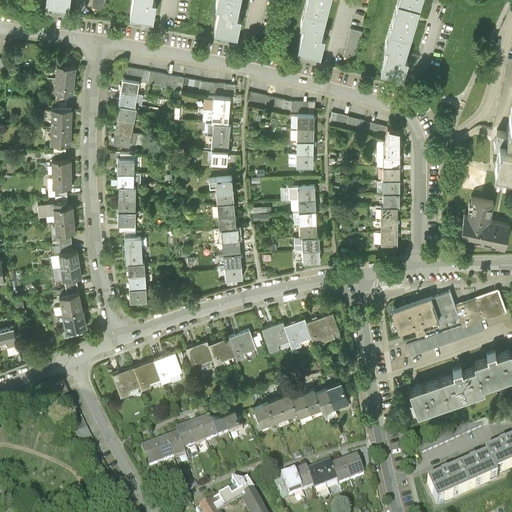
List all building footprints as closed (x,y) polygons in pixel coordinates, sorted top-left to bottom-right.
[(104,0),(92,0),(92,7),(103,9),(104,0)] [(132,0),(130,12),(152,16),(154,0),(132,0)] [(238,0),(216,0),(215,3),(219,4),(214,27),(236,32),(240,14),(235,13),(236,10),(238,0)] [(305,0),(303,7),(325,12),(327,0),(305,0)] [(396,0),(388,28),(409,35),(414,17),(418,5),(399,0),(396,0)] [(325,12),(303,7),(300,21),(303,22),(297,45),(319,51),(324,34),(319,32),(320,30),(325,12)] [(354,58),(362,30),(350,27),(343,55),(354,58)] [(409,35),(388,28),(383,43),(387,44),(380,67),(401,74),(407,57),(402,56),(403,52),(409,35)] [(55,76),(74,78),(74,73),(75,64),(70,64),(58,62),(57,62),(55,76)] [(184,77),(127,67),(125,78),(139,81),(181,89),(184,77)] [(74,78),(55,76),(54,90),(56,90),(68,91),(73,91),(73,83),(74,78)] [(207,82),(184,77),(181,89),(198,92),(206,93),(213,94),(230,95),(235,96),(236,84),(207,82)] [(121,88),(120,90),(137,94),(139,81),(125,78),(123,78),(121,88)] [(56,90),(55,99),(67,99),(68,91),(56,90)] [(134,106),(137,94),(120,90),(119,100),(118,103),(120,104),(134,106)] [(284,98),(250,91),(247,102),(291,112),(297,112),(314,113),(315,101),(308,101),(291,100),(284,98)] [(213,94),(212,107),(229,108),(230,99),(230,95),(213,94)] [(134,106),(120,104),(118,114),(117,116),(134,119),(136,107),(134,106)] [(51,123),(71,124),(71,111),(71,105),(67,105),(55,105),(51,105),(51,123)] [(229,111),(229,108),(212,107),(211,120),(213,120),(228,121),(229,111)] [(511,107),(511,108),(506,131),(496,130),(495,135),(493,144),(497,145),(493,164),(511,167),(511,107)] [(387,125),(332,110),(329,122),(384,136),(387,125)] [(314,113),(297,112),(297,125),(313,126),(314,117),(314,113)] [(134,119),(117,116),(116,126),(115,129),(131,132),(134,119)] [(212,133),(229,134),(230,125),(230,121),(228,121),(213,120),(212,133)] [(71,124),(51,123),(50,141),(53,141),(65,142),(70,142),(70,128),(71,124)] [(313,126),(297,125),(296,138),(313,138),(313,129),(313,126)] [(383,151),(399,152),(399,139),(399,128),(387,125),(384,136),(384,139),(383,139),(383,151)] [(131,132),(115,129),(113,139),(113,142),(129,145),(131,132)] [(229,134),(212,133),(211,146),(228,147),(228,138),(229,134)] [(313,138),(296,138),(296,151),(313,151),(313,142),(313,138)] [(228,147),(211,146),(210,159),(227,160),(228,150),(228,147)] [(65,148),(53,148),(53,157),(65,156),(65,148)] [(313,151),(296,151),(296,164),(312,164),(313,155),(313,151)] [(399,152),(383,151),(383,164),(399,164),(399,155),(399,152)] [(52,171),(71,170),(71,161),(70,156),(65,156),(53,157),(51,157),(52,171)] [(117,168),(117,171),(134,171),(134,158),(119,158),(117,158),(117,168)] [(399,164),(383,164),(383,177),(399,177),(399,167),(399,164)] [(71,170),(52,171),(52,184),(54,184),(66,184),(71,184),(71,174),(71,170)] [(133,184),(134,171),(117,171),(117,181),(117,184),(119,184),(133,184)] [(215,176),(216,189),(233,187),(232,178),(232,174),(215,176)] [(383,177),(383,189),(399,189),(399,180),(399,177),(383,177)] [(288,184),(289,196),(298,196),(315,195),(314,186),(314,183),(288,184)] [(66,184),(54,184),(55,193),(67,192),(66,184)] [(118,197),(135,197),(135,184),(133,184),(119,184),(118,194),(118,197)] [(233,190),(233,187),(216,189),(217,201),(234,200),(233,190)] [(399,189),(383,189),(382,202),(397,202),(399,202),(399,193),(399,189)] [(464,212),(458,235),(504,247),(509,222),(490,217),(490,216),(490,214),(494,200),(470,194),(466,212),(464,212)] [(315,199),(315,195),(298,196),(299,209),(315,208),(315,199)] [(135,197),(118,197),(118,207),(118,210),(135,210),(135,197)] [(55,218),(74,216),(73,207),(72,202),(67,203),(67,198),(55,199),(37,201),(38,213),(54,212),(55,218)] [(218,214),(235,212),(234,203),(234,200),(217,201),(218,214)] [(380,215),(397,215),(397,206),(397,202),(382,202),(380,202),(380,215)] [(315,208),(299,209),(299,221),(316,221),(315,211),(315,208)] [(135,210),(118,210),(118,220),(118,222),(119,222),(134,223),(135,210)] [(235,212),(218,214),(219,227),(221,227),(236,225),(235,216),(235,212)] [(380,228),(397,228),(397,219),(397,215),(380,215),(380,228)] [(74,216),(55,218),(56,231),(58,231),(70,230),(75,230),(74,221),(74,216)] [(316,221),(299,221),(300,234),(302,234),(316,234),(316,224),(316,221)] [(222,240),(239,238),(238,229),(238,225),(236,225),(221,227),(222,240)] [(397,228),(380,228),(380,241),(397,241),(397,232),(397,228)] [(70,230),(58,231),(59,242),(71,241),(70,230)] [(302,247),(319,246),(319,237),(318,233),(316,234),(302,234),(302,247)] [(125,247),(125,249),(142,249),(141,236),(124,236),(125,247)] [(239,238),(222,240),(223,252),(240,251),(239,241),(239,238)] [(59,242),(60,251),(72,249),(71,241),(59,242)] [(319,246),(302,247),(303,260),(319,259),(319,250),(319,246)] [(60,265),(79,262),(78,253),(77,248),(72,249),(60,251),(58,251),(60,265)] [(142,261),(142,249),(125,249),(125,259),(126,262),(128,262),(142,261)] [(185,252),(185,266),(215,265),(214,251),(185,252)] [(223,252),(224,265),(241,263),(240,254),(240,251),(223,252)] [(142,261),(128,262),(128,272),(128,275),(145,274),(144,261),(142,261)] [(79,262),(60,265),(62,278),(64,278),(76,276),(81,276),(79,264),(79,262)] [(241,266),(241,263),(224,265),(225,278),(242,276),(241,266)] [(145,274),(128,275),(129,285),(129,288),(146,287),(145,274)] [(64,278),(66,287),(77,285),(76,276),(64,278)] [(66,287),(67,293),(78,291),(77,285),(66,287)] [(146,287),(129,288),(130,297),(130,301),(147,300),(146,287)] [(487,292),(475,297),(483,317),(504,309),(496,289),(487,292)] [(398,305),(389,308),(394,322),(389,324),(391,328),(392,332),(400,329),(402,335),(416,330),(416,332),(425,328),(425,327),(459,315),(455,304),(450,290),(440,293),(431,296),(430,294),(426,296),(412,300),(398,305)] [(62,313),(82,308),(80,295),(79,291),(78,291),(67,293),(59,295),(62,313)] [(480,318),(483,317),(475,297),(461,302),(455,304),(459,315),(462,324),(480,318)] [(21,300),(14,301),(15,308),(22,307),(21,300)] [(66,330),(81,327),(86,326),(83,313),(82,308),(62,313),(66,330)] [(314,319),(306,322),(311,338),(313,345),(334,338),(335,340),(341,338),(332,313),(317,318),(314,319)] [(293,323),(284,326),(289,341),(291,348),(292,349),(301,346),(299,342),(311,338),(306,322),(304,318),(295,322),(293,323)] [(462,324),(406,345),(410,355),(484,329),(480,318),(462,324)] [(278,345),(289,341),(284,326),(283,322),(273,326),(271,326),(263,329),(261,330),(267,344),(270,352),(279,349),(278,345)] [(82,333),(81,327),(66,330),(65,330),(67,336),(82,333)] [(9,329),(0,330),(0,343),(5,342),(5,343),(6,343),(8,353),(19,351),(13,328),(9,329)] [(235,356),(236,360),(245,357),(244,353),(255,349),(256,349),(252,338),(249,330),(240,333),(238,334),(229,337),(228,337),(235,356)] [(213,360),(215,366),(215,368),(225,364),(224,360),(235,356),(228,337),(218,341),(208,344),(213,360)] [(213,360),(208,344),(207,341),(198,344),(196,345),(187,348),(186,348),(189,357),(194,371),(203,367),(202,364),(213,360)] [(475,364),(482,383),(511,371),(511,355),(509,348),(495,353),(494,350),(493,351),(486,353),(487,356),(474,361),(475,364)] [(163,356),(153,360),(160,379),(162,383),(171,380),(170,375),(182,372),(178,361),(175,352),(165,355),(163,356)] [(149,383),(160,379),(153,360),(143,364),(133,367),(140,386),(141,390),(150,387),(149,383)] [(454,372),(440,377),(448,399),(483,386),(482,383),(475,364),(461,369),(460,366),(459,367),(453,369),(454,372)] [(129,390),(140,386),(133,367),(123,371),(112,374),(120,397),(130,394),(129,390)] [(417,410),(448,399),(440,377),(419,385),(413,387),(409,388),(417,410)] [(121,511),(132,511),(121,492),(108,470),(99,455),(100,454),(63,380),(55,384),(78,433),(83,443),(82,444),(92,459),(101,475),(113,496),(121,511)] [(333,385),(326,387),(334,406),(348,401),(341,382),(333,385)] [(323,411),(334,406),(326,387),(323,388),(315,391),(321,407),(323,411)] [(306,390),(303,392),(310,411),(321,407),(315,391),(314,388),(306,390)] [(283,395),(279,396),(286,416),(297,412),(291,396),(290,392),(283,395)] [(299,415),(310,411),(303,392),(298,394),(291,396),(297,412),(299,415)] [(275,420),(286,416),(279,396),(272,399),(267,401),(275,420)] [(260,426),(275,420),(267,401),(259,404),(254,406),(253,406),(255,413),(260,424),(260,426)] [(511,402),(416,444),(420,455),(511,415),(511,402)] [(220,414),(228,434),(243,429),(238,416),(235,408),(230,410),(226,412),(220,414)] [(228,434),(220,414),(214,416),(211,418),(210,418),(217,438),(228,434)] [(217,438),(210,418),(206,419),(203,421),(198,423),(205,443),(217,438)] [(205,443),(198,423),(191,425),(187,427),(195,447),(205,443)] [(195,447),(187,427),(183,429),(178,431),(175,431),(177,435),(183,452),(195,447)] [(165,440),(173,460),(185,455),(183,452),(177,435),(168,439),(166,439),(165,440)] [(345,437),(339,439),(341,446),(347,444),(345,437)] [(173,460),(165,440),(163,440),(159,442),(155,444),(154,444),(162,464),(173,460)] [(162,464),(154,444),(150,445),(149,446),(140,449),(148,469),(162,464)] [(486,459),(494,477),(511,469),(511,444),(501,449),(485,456),(486,459)] [(348,460),(342,462),(350,482),(364,477),(362,473),(356,457),(348,460)] [(457,472),(466,494),(496,481),(494,477),(486,459),(471,466),(457,472)] [(338,487),(350,482),(342,462),(337,464),(331,466),(337,483),(338,487)] [(318,467),(326,487),(337,483),(331,466),(330,463),(321,466),(318,467)] [(326,487),(318,467),(315,469),(307,471),(313,488),(314,492),(326,487)] [(294,473),(302,493),(313,488),(307,471),(306,468),(298,471),(294,473)] [(466,494),(457,472),(443,478),(427,485),(436,506),(466,494)] [(302,493),(294,473),(288,475),(280,478),(288,498),(302,493)] [(231,491),(196,511),(219,511),(241,499),(248,511),(264,511),(247,481),(241,485),(231,482),(235,489),(231,491)]
